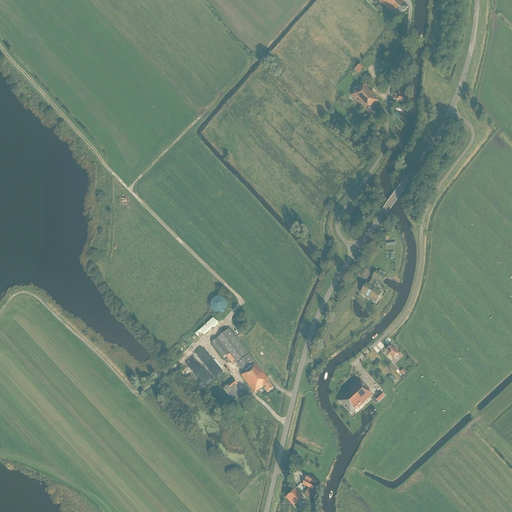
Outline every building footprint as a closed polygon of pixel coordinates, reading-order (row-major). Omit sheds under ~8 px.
[(397,17),(408,7),(400,0),(377,0),(392,15),(393,14),(397,17)] [(366,70),(360,64),(354,70),(360,76),(366,70)] [(379,101),(363,84),(360,87),(350,95),(363,109),(364,108),(367,112),(371,117),(376,113),(371,108),(379,101)] [(375,263),(381,254),(378,252),(372,261),(375,263)] [(386,278),(376,271),(372,277),(373,277),(368,285),(367,284),(361,293),(374,302),(380,292),(376,290),(381,282),(382,283),(386,278)] [(211,309),(212,311),(214,313),(216,314),(219,314),(221,314),(223,313),(225,311),(226,309),(227,307),(227,304),(226,302),(225,300),(223,299),(221,298),(219,297),(216,298),(214,299),(212,300),(211,302),(210,304),(210,307),(211,309)] [(217,338),(229,354),(237,364),(249,354),(229,329),(217,338)] [(226,356),(229,354),(217,338),(211,343),(223,358),(226,356)] [(391,346),(386,350),(389,354),(388,354),(393,359),(399,353),(394,348),(394,349),(391,346)] [(241,368),(244,372),(255,363),(249,354),(237,364),(240,368),(241,368)] [(234,367),(226,356),(223,358),(222,359),(231,369),(234,367)] [(273,389),(269,382),(270,382),(255,363),(244,372),(240,375),(255,393),(263,387),(268,393),(273,389)] [(360,380),(338,401),(351,415),(355,411),(355,410),(358,407),(359,408),(372,395),(369,391),(370,390),(360,380)] [(234,381),(227,386),(231,390),(236,386),(237,385),(234,381)] [(231,390),(227,386),(223,389),(234,402),(237,399),(239,402),(245,397),(236,386),(231,390)] [(379,402),(384,397),(381,393),(375,398),(379,402)] [(308,476),(303,485),(313,490),(317,481),(308,476)] [(313,492),(308,488),(304,495),(309,498),(313,493),(312,493),(313,492)] [(294,506),(297,504),(304,511),(309,506),(302,498),(303,497),(295,489),(286,498),(294,506)]
